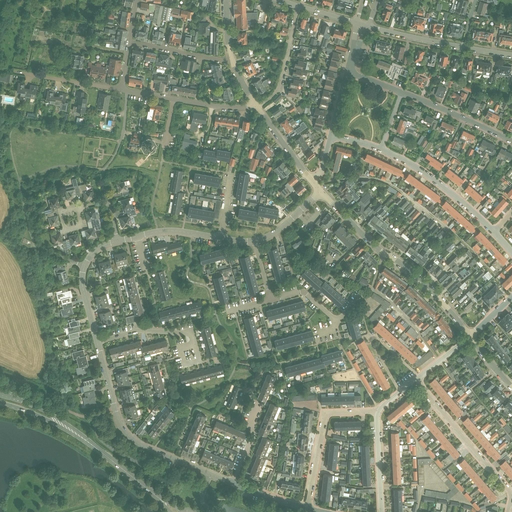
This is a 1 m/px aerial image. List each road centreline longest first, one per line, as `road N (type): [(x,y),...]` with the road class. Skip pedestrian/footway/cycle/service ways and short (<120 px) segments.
road 1 (residential): [(95,340),(129,436),(233,483)]
road 2 (residential): [(470,336),(320,192)]
road 3 (residential): [(414,380),(509,490),(508,511)]
road 4 (residential): [(376,411),(325,413),(307,508)]
road 5 (residential): [(492,233),(436,181),(381,148)]
road 6 (tertiary): [(118,464),(63,421),(0,392)]
road 7 (tertiary): [(0,403),(59,426),(118,464)]
road 8 (residential): [(400,392),(371,336),(419,376)]
road 9 (residential): [(121,90),(0,69)]
road 10 (residential): [(511,141),(401,92)]
